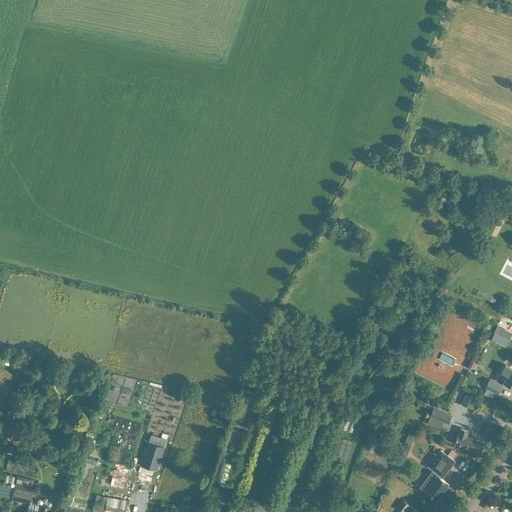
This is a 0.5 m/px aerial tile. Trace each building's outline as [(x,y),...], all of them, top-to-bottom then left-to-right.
[(511,367),(507,365),(503,372),(509,375),(505,382),(511,385),(511,367)] [(474,372),(473,374),(478,376),(482,368),(477,366),(474,372)] [(503,386),(491,380),(489,379),(485,388),(498,394),(503,386)] [(452,416),(433,408),(427,406),(424,412),(431,415),(430,416),(449,423),(452,416)] [(352,433),(356,422),(344,418),(341,429),(352,433)] [(469,430),(461,428),(459,434),(458,434),(455,444),(469,448),(468,453),(480,456),(485,442),(467,436),(469,430)] [(142,465),(157,471),(165,447),(150,442),(142,465)] [(430,476),(421,487),(429,493),(437,499),(449,484),(442,478),(443,477),(455,461),(441,450),(429,466),(434,470),(433,472),(430,476)] [(220,461),(215,480),(227,484),(233,465),(220,461)] [(115,463),(110,485),(124,488),(129,466),(115,463)] [(32,492),(15,488),(0,484),(0,496),(29,503),(28,509),(28,510),(27,511),(49,511),(50,508),(41,506),(41,505),(30,503),(32,492)] [(321,499),(324,490),(319,488),(315,497),(321,499)] [(125,511),(128,501),(108,497),(104,511),(125,511)] [(419,511),(417,511),(414,508),(413,508),(409,505),(409,504),(403,501),(398,508),(403,511),(404,511),(405,511),(419,511)] [(188,511),(190,505),(180,503),(177,511),(188,511)] [(266,511),(268,507),(257,503),(253,511),(266,511)]
